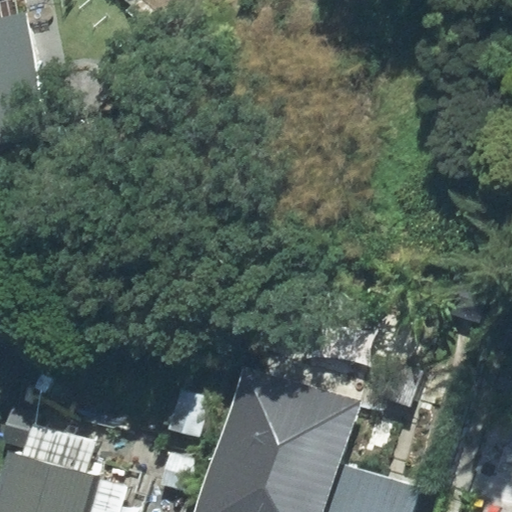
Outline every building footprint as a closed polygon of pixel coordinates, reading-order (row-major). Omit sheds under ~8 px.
[(0,174),(17,171),(13,150),(65,138),(37,14),(0,22),(0,174)] [(259,328),(250,354),(265,359),(274,332),(259,328)] [(431,511),(436,494),(363,475),(381,407),(258,375),(221,511),(431,511)] [(192,393),(181,437),(215,444),(224,401),(192,393)] [(181,454),(171,489),(198,496),(208,462),(181,454)] [(107,511),(116,484),(24,458),(8,511),(107,511)]
